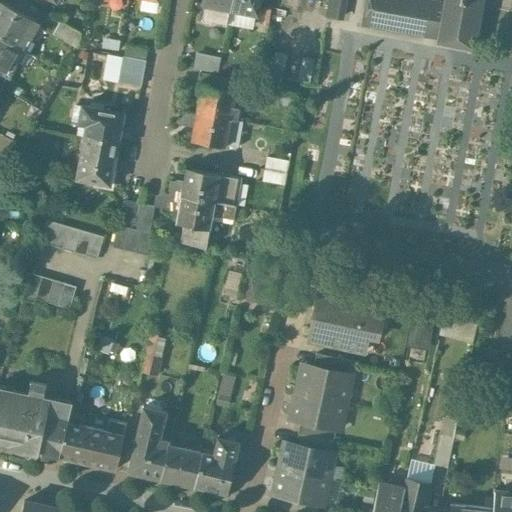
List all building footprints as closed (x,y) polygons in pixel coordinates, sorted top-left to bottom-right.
[(203,0),(203,6),(206,7),(204,21),(228,25),(231,11),(232,0),(203,0)] [(261,0),(232,0),(231,11),(258,17),(261,0)] [(329,0),(327,17),(338,19),(340,0),(329,0)] [(445,0),(445,4),(424,0),(366,0),(362,23),(439,37),(438,41),(472,47),(480,0),(445,0)] [(38,24),(0,2),(0,37),(19,49),(25,38),(29,40),(38,24)] [(80,33),(59,22),(52,34),(77,48),(80,33)] [(100,36),(99,45),(116,47),(117,37),(100,36)] [(19,49),(0,37),(0,75),(6,79),(16,62),(12,60),(19,49)] [(146,50),(124,47),(122,58),(144,62),(146,50)] [(268,71),(283,74),(287,51),(272,49),(268,71)] [(222,58),(200,54),(198,71),(219,74),(222,58)] [(122,58),(117,84),(139,88),(144,62),(122,58)] [(6,79),(0,75),(0,87),(11,94),(17,85),(6,79)] [(241,94),(201,87),(196,114),(236,121),(241,94)] [(122,115),(82,108),(77,134),(85,135),(117,141),(122,115)] [(196,114),(183,112),(181,123),(193,126),(190,141),(223,147),(224,145),(238,148),(242,123),(196,114)] [(117,141),(85,135),(76,180),(95,184),(95,186),(111,189),(114,173),(111,173),(117,141)] [(287,161),(267,157),(265,170),(285,174),(287,161)] [(240,178),(185,168),(183,183),(170,181),(167,194),(227,205),(235,206),(240,178)] [(285,174),(265,170),(263,181),(283,185),(285,174)] [(227,205),(167,194),(165,209),(178,211),(175,223),(184,225),(181,241),(206,248),(212,215),(224,217),(227,205)] [(141,203),(126,200),(122,223),(136,226),(141,203)] [(155,206),(141,203),(136,226),(136,228),(150,232),(155,206)] [(57,223),(46,220),(40,242),(51,246),(57,223)] [(68,226),(57,223),(51,246),(62,249),(68,226)] [(150,232),(118,225),(112,247),(147,255),(152,233),(150,232)] [(81,230),(68,226),(62,249),(74,252),(81,230)] [(92,233),(81,230),(74,252),(86,256),(92,233)] [(92,233),(86,256),(97,259),(103,237),(92,233)] [(42,276),(31,273),(23,300),(34,303),(35,298),(42,276)] [(53,279),(42,276),(35,298),(47,302),(53,279)] [(65,283),(53,279),(47,302),(59,305),(65,283)] [(358,291),(323,282),(320,296),(355,303),(358,291)] [(76,286),(65,283),(59,305),(70,308),(76,286)] [(355,303),(320,296),(319,300),(317,300),(309,339),(364,351),(367,337),(377,339),(381,322),(370,320),(373,307),(355,303)] [(440,317),(439,335),(474,336),(475,318),(440,317)] [(431,329),(412,324),(409,339),(428,342),(431,329)] [(179,340),(164,336),(155,376),(170,379),(179,340)] [(351,361),(316,353),(313,366),(348,374),(351,361)] [(313,366),(303,364),(297,392),(344,402),(350,375),(313,366)] [(215,397),(228,399),(233,373),(220,371),(215,397)] [(14,387),(0,384),(0,444),(5,445),(4,448),(36,454),(39,453),(44,454),(46,452),(47,448),(52,450),(61,451),(68,423),(73,403),(63,400),(43,396),(46,383),(31,380),(28,393),(14,390),(14,387)] [(344,402),(297,392),(291,419),(300,421),(336,429),(338,429),(344,402)] [(166,412),(143,407),(136,433),(160,438),(166,412)] [(126,424),(108,420),(106,432),(123,436),(126,424)] [(336,429),(300,421),(298,433),(333,440),(336,429)] [(106,432),(68,423),(61,451),(60,457),(115,472),(123,436),(106,432)] [(160,438),(136,433),(127,474),(162,482),(163,478),(170,445),(171,441),(160,438)] [(333,440),(298,433),(295,444),(330,452),(333,440)] [(454,438),(440,435),(434,464),(447,466),(454,438)] [(215,454),(204,452),(196,485),(229,493),(241,443),(219,438),(215,454)] [(295,444),(285,442),(280,468),(327,479),(332,452),(295,444)] [(204,452),(170,445),(163,478),(196,485),(204,452)] [(327,479),(280,468),(274,494),(284,497),(319,504),(321,505),(327,479)] [(404,488),(402,500),(399,500),(396,511),(426,511),(428,507),(426,506),(431,484),(406,478),(404,488)] [(404,488),(378,482),(372,511),(396,511),(399,500),(402,500),(404,488)] [(511,511),(511,493),(495,492),(493,511),(511,511)] [(476,497),(454,495),(453,504),(475,507),(476,497)] [(317,511),(319,504),(284,497),(281,508),(298,511),(317,511)] [(79,511),(26,501),(23,511),(79,511)]
